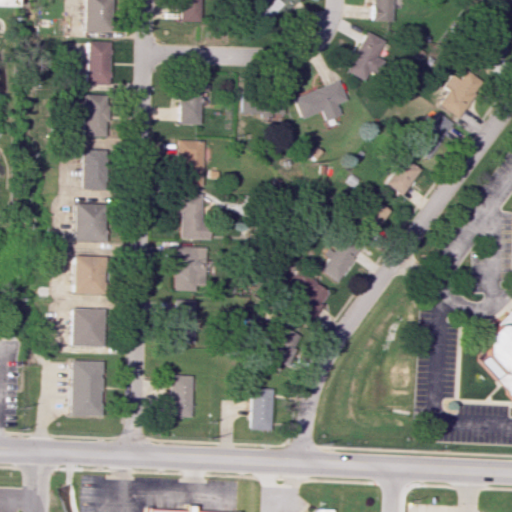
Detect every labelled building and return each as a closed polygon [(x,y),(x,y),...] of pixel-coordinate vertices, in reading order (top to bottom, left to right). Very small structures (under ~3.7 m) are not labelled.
[(79,0),(79,31),(107,31),(107,0),(79,0)] [(177,0),(177,20),(197,21),(198,0),(177,0)] [(266,0),(249,16),(263,30),(295,0),(266,0)] [(370,0),(370,20),(389,21),(389,0),(370,0)] [(510,0),(489,0),(490,9),(510,10),(510,0)] [(510,37),(492,24),(469,57),(486,69),(510,37)] [(383,40),(363,30),(344,71),(364,80),(383,40)] [(106,41),(83,41),(82,84),(106,84),(106,41)] [(441,87),(445,89),(435,105),(457,117),(478,79),(462,70),(458,78),(449,73),(441,87)] [(290,97),(298,118),(318,111),(322,120),(338,114),(334,103),(343,100),(336,80),(290,97)] [(197,124),(198,93),(205,93),(206,83),(177,82),(175,123),(197,124)] [(80,135),(103,136),(104,94),(81,93),(80,135)] [(238,113),(249,113),(249,117),(282,116),(281,100),(237,101),(238,113)] [(448,120),(430,110),(409,149),(427,159),(448,120)] [(174,158),(180,158),(180,185),(199,186),(201,140),(174,139),(174,158)] [(93,187),(93,176),(99,176),(100,150),(79,149),(78,187),(93,187)] [(416,167),(398,156),(381,184),(399,195),(416,167)] [(177,238),(206,238),(206,226),(198,225),(199,194),(173,194),(173,214),(178,214),(177,238)] [(372,232),(385,208),(366,197),(352,222),(372,232)] [(100,240),(101,203),(70,203),(70,240),(100,240)] [(316,270),(334,281),(356,246),(340,236),(328,255),(326,254),(316,270)] [(170,290),(192,290),(192,285),(202,285),(202,246),(171,246),(170,290)] [(68,293),(95,293),(95,255),(68,255),(68,293)] [(305,320),(326,292),(294,268),(286,279),(301,291),(289,308),(305,320)] [(192,299),(171,298),(169,342),(190,343),(192,299)] [(469,360),(503,399),(511,399),(511,304),(470,337),(469,360)] [(100,308),(65,307),(65,345),(99,346),(100,308)] [(279,367),(296,336),(279,326),(262,357),(279,367)] [(64,415),(97,416),(98,360),(65,359),(64,415)] [(164,416),(185,417),(187,375),(165,374),(164,416)] [(267,388),(246,387),(244,429),(266,430),(267,388)]
